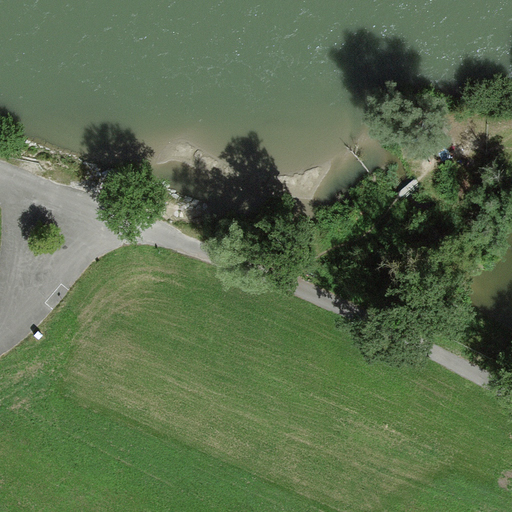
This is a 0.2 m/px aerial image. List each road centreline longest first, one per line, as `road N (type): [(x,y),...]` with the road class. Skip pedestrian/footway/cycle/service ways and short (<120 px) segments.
road 1 (track): [(0,168),(332,294)]
road 2 (track): [(0,335),(89,240),(163,229)]
road 3 (track): [(332,294),(511,387)]
road 4 (track): [(12,173),(11,273),(0,304)]
